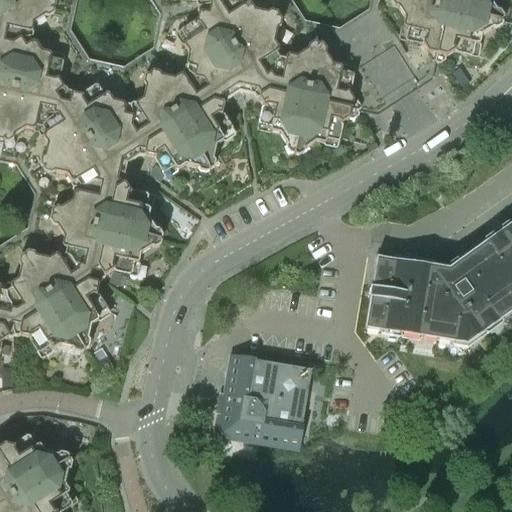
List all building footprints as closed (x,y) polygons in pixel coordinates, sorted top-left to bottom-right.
[(11,47),(18,42),(20,33),(28,34),(30,33),(32,25),(43,18),(47,0),(46,0),(0,0),(0,45),(2,45),(11,47)] [(46,0),(47,0),(43,18),(32,25),(30,33),(28,34),(20,33),(18,42),(23,50),(33,44),(40,54),(48,56),(49,59),(49,62),(57,65),(59,67),(56,81),(61,89),(60,92),(55,96),(59,103),(67,104),(69,97),(72,95),(80,98),(93,89),(96,90),(101,98),(105,96),(107,96),(111,103),(123,106),(125,109),(123,117),(131,120),(139,114),(136,109),(137,104),(140,101),(144,88),(159,79),(172,81),(179,77),(182,78),(186,84),(194,79),(196,70),(188,68),(184,63),(186,55),(182,48),(183,45),(186,43),(181,35),(181,32),(194,25),(196,16),(198,14),(206,15),(208,7),(204,0),(197,4),(194,3),(192,0),(46,0)] [(352,102),(350,112),(377,118),(404,101),(431,84),(436,57),(426,54),(421,46),(406,43),(405,41),(407,32),(402,31),(401,29),(402,21),(396,10),(398,0),(238,0),(238,2),(242,7),(245,5),(248,6),(253,13),(265,16),(275,31),(272,44),(276,51),(276,53),(272,56),(276,61),(283,63),(284,59),(286,58),(294,59),(306,52),(324,57),(330,67),(338,69),(340,71),(339,75),(348,77),(350,79),(346,94),(352,102)] [(398,0),(396,10),(402,21),(401,29),(402,31),(407,32),(405,41),(406,43),(421,46),(426,54),(436,57),(444,59),(452,53),(467,57),(469,55),(471,46),(476,47),(478,46),(480,37),(490,31),(494,12),(488,2),(488,0),(398,0)] [(242,7),(238,2),(208,7),(206,15),(198,14),(196,16),(194,25),(181,32),(181,35),(186,43),(183,45),(182,48),(186,55),(184,63),(188,68),(196,70),(194,79),(202,82),(207,89),(220,98),(237,88),(256,92),(266,76),(273,71),(276,61),(272,56),(276,53),(276,51),(272,44),(275,31),(265,16),(253,13),(248,6),(245,5),(242,7)] [(0,134),(12,138),(24,131),(31,132),(34,130),(35,125),(42,127),(49,122),(50,115),(59,103),(55,96),(60,92),(61,89),(56,81),(59,67),(57,65),(49,62),(49,59),(48,56),(40,54),(33,44),(23,50),(18,42),(11,47),(2,45),(0,45),(0,134)] [(266,76),(256,92),(259,97),(257,98),(257,101),(262,109),(258,124),(260,126),(269,127),(268,132),(269,134),(277,135),(284,146),(303,151),(313,143),(322,145),(324,143),(325,139),(334,142),(337,139),(339,126),(348,120),(350,112),(352,102),(346,94),(350,79),(348,77),(339,75),(340,71),(338,69),(330,67),(324,57),(306,52),(294,59),(286,58),(284,59),(283,63),(276,61),(273,71),(266,76)] [(139,114),(131,120),(129,128),(134,136),(137,152),(143,153),(142,155),(144,157),(153,159),(160,172),(163,173),(171,168),(173,171),(176,172),(183,167),(195,170),(211,160),(214,148),(221,143),(221,140),(219,137),(227,132),(228,130),(220,116),(222,107),(221,105),(219,104),(220,98),(207,89),(202,82),(194,79),(186,84),(182,78),(179,77),(172,81),(159,79),(144,88),(140,101),(137,104),(136,109),(139,114)] [(77,182),(81,188),(89,182),(98,185),(116,182),(121,162),(137,152),(134,136),(129,128),(131,120),(123,117),(125,109),(123,106),(111,103),(107,96),(105,96),(101,98),(96,90),(93,89),(80,98),(72,95),(69,97),(67,104),(59,103),(50,115),(49,122),(42,127),(45,133),(42,135),(41,139),(45,145),(43,159),(52,174),(65,177),(70,184),(73,184),(77,182)] [(0,294),(5,296),(10,292),(8,288),(9,286),(16,281),(19,268),(34,258),(47,261),(53,257),(56,257),(59,261),(64,257),(66,250),(62,249),(60,247),(63,239),(57,228),(59,210),(70,203),(72,195),(74,193),(79,194),(81,188),(77,182),(73,184),(70,184),(65,177),(52,174),(43,159),(45,145),(41,139),(42,135),(45,133),(42,127),(35,125),(34,130),(31,132),(24,131),(12,138),(0,134),(0,294)] [(150,175),(159,181),(163,175),(154,169),(150,175)] [(66,250),(64,257),(69,264),(77,266),(90,275),(97,270),(101,277),(104,277),(112,272),(126,275),(129,273),(131,263),(136,264),(138,262),(139,256),(150,248),(153,230),(147,219),(149,212),(147,209),(143,208),(145,199),(143,197),(129,194),(124,186),(121,186),(120,187),(116,182),(98,185),(89,182),(81,188),(79,194),(74,193),(72,195),(70,203),(59,210),(57,228),(63,239),(60,247),(62,249),(66,250)] [(482,335),(511,313),(511,223),(447,270),(375,258),(370,289),(368,289),(367,300),(368,300),(363,330),(453,345),(453,342),(464,344),(481,332),(482,335)] [(10,292),(5,296),(10,302),(8,311),(10,325),(19,328),(17,335),(19,337),(28,339),(36,351),(38,352),(47,347),(49,350),(51,351),(59,347),(71,349),(87,339),(89,327),(96,322),(97,320),(95,316),(103,311),(103,309),(95,296),(97,287),(96,285),(88,283),(90,275),(77,266),(69,264),(64,257),(59,261),(56,257),(53,257),(47,261),(34,258),(19,268),(16,281),(9,286),(8,288),(10,292)] [(112,273),(108,284),(117,287),(121,277),(112,273)] [(3,330),(10,325),(8,311),(10,302),(5,296),(0,294),(0,343),(7,339),(8,337),(3,330)] [(0,346),(0,354),(2,355),(7,356),(9,348),(4,347),(0,346)] [(214,427),(213,434),(220,435),(219,440),(220,440),(256,446),(258,447),(259,442),(296,448),(295,453),(296,453),(298,440),(299,437),(305,403),(302,399),(303,391),(305,391),(305,390),(303,390),(304,389),(305,380),(300,373),(290,371),(290,370),(289,370),(289,371),(281,370),(278,366),(252,362),(228,358),(228,359),(233,360),(226,398),(222,398),(219,397),(216,414),(214,413),(214,415),(216,416),(214,427)] [(106,360),(96,365),(99,371),(102,376),(112,371),(109,365),(106,360)] [(59,511),(68,506),(68,503),(64,495),(68,493),(68,490),(64,483),(66,471),(56,455),(44,453),(40,446),(37,446),(33,448),(28,440),(25,440),(13,448),(4,445),(0,447),(0,511),(59,511)]
